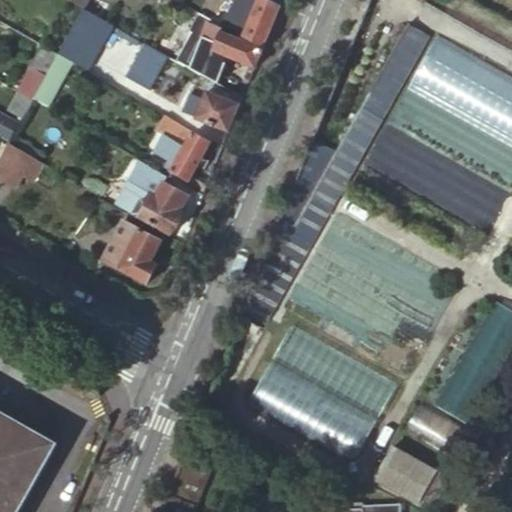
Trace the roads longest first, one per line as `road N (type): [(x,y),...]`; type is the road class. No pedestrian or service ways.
road 1 (residential): [(174,376),(329,0)]
road 2 (residential): [(0,277),(174,376)]
road 3 (residential): [(118,511),(174,376)]
